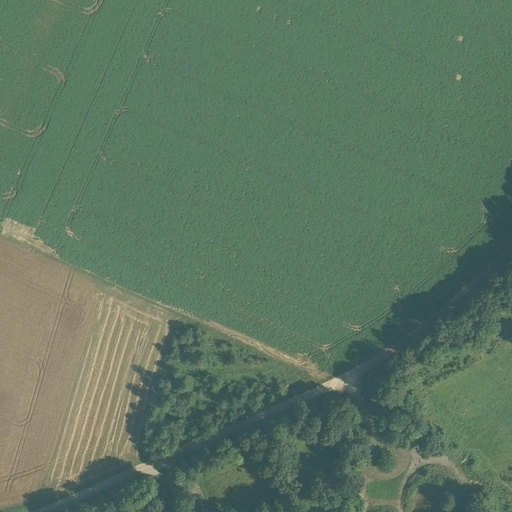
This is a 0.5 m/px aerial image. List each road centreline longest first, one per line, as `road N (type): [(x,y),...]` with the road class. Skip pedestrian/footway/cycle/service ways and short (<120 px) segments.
road 1 (track): [(350,374),(414,334),(511,249)]
road 2 (track): [(167,457),(350,374)]
road 3 (track): [(40,511),(167,457)]
